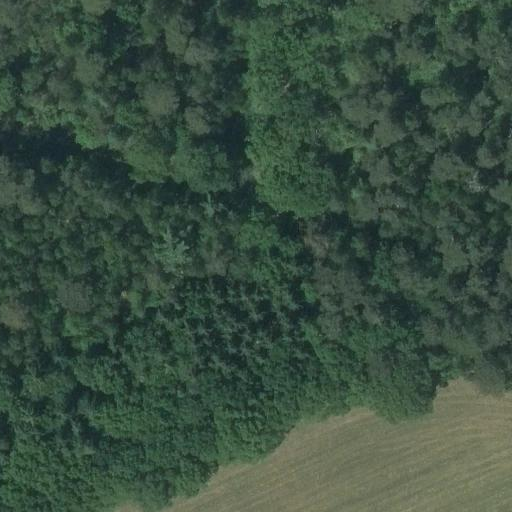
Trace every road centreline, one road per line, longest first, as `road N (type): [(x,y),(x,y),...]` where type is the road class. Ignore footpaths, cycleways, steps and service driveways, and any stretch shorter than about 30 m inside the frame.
road 1 (track): [(0,134),(273,203)]
road 2 (track): [(287,0),(273,203)]
